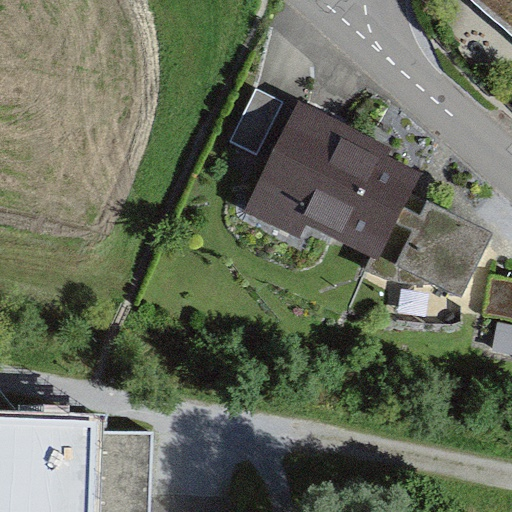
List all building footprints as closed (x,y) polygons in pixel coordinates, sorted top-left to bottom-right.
[(511,0),(464,0),(511,42),(511,0)] [(257,95),(231,146),(258,159),(284,108),(257,95)] [(382,147),(301,106),(244,217),(303,247),(311,231),(333,242),(382,147)] [(415,204),(425,182),(389,163),(393,154),(382,147),(333,242),(373,262),(366,278),(397,289),(410,292),(424,293),(465,310),(501,245),(415,204)] [(511,285),(495,282),(487,319),(511,323),(511,285)] [(150,511),(152,443),(0,438),(0,511),(150,511)]
